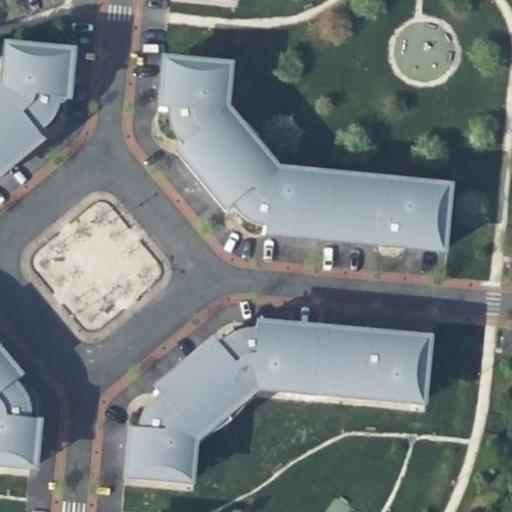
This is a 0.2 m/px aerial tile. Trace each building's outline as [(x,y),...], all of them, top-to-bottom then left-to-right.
[(0,167),(38,136),(27,124),(33,119),(37,124),(42,120),(45,117),(49,107),(52,98),(62,98),(67,52),(5,46),(1,87),(0,87),(0,167)] [(440,249),(446,188),(347,178),(306,174),(274,172),(260,155),(235,125),(221,107),(225,67),(163,60),(158,107),(169,108),(169,115),(171,123),(173,129),(178,137),(184,133),(188,139),(183,143),(176,149),(225,209),(233,203),(238,199),(242,204),(237,208),(245,216),(258,222),(264,223),(263,231),(379,242),(379,238),(394,240),(395,230),(403,231),(402,240),(402,245),(440,249)] [(266,150),(255,134),(249,127),(241,120),(235,125),(260,155),(266,150)] [(188,139),(184,133),(178,137),(183,143),(188,139)] [(242,204),(238,199),(233,203),(237,208),(242,204)] [(402,240),(403,231),(395,230),(394,240),(402,240)] [(237,401),(253,387),(286,390),(326,394),(419,402),(425,341),(392,338),(392,343),(391,352),(383,352),(384,342),(369,341),(369,337),(254,326),(253,335),(242,335),(238,336),(231,339),(224,344),(228,349),(223,354),(218,349),(212,342),(153,391),(158,398),(163,403),(157,408),(153,403),(146,410),(141,418),(138,430),(127,429),(123,475),(185,481),(189,441),(207,426),(237,401)] [(391,352),(392,343),(384,342),(383,352),(391,352)] [(223,354),(228,349),(224,344),(218,349),(223,354)] [(0,464),(28,467),(32,420),(25,419),(20,404),(17,398),(12,390),(7,394),(2,389),(8,384),(15,378),(0,360),(0,464)] [(12,390),(8,384),(2,389),(7,394),(12,390)] [(325,398),(326,394),(286,390),(285,394),(295,396),(305,398),(317,398),(325,398)] [(163,403),(158,398),(153,403),(157,408),(163,403)] [(233,416),(242,407),(237,401),(207,426),(211,432),(221,425),(228,421),(233,416)]
